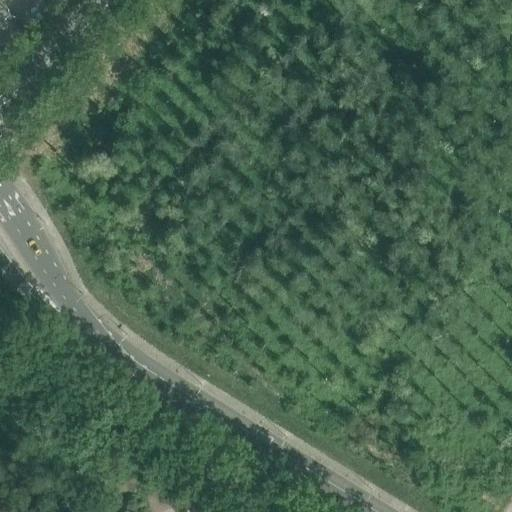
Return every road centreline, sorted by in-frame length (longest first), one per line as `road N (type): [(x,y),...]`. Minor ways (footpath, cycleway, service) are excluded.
road 1 (tertiary): [(359,511),(172,399),(70,306)]
road 2 (unclassified): [(277,511),(0,338)]
road 3 (tertiary): [(70,306),(0,198)]
